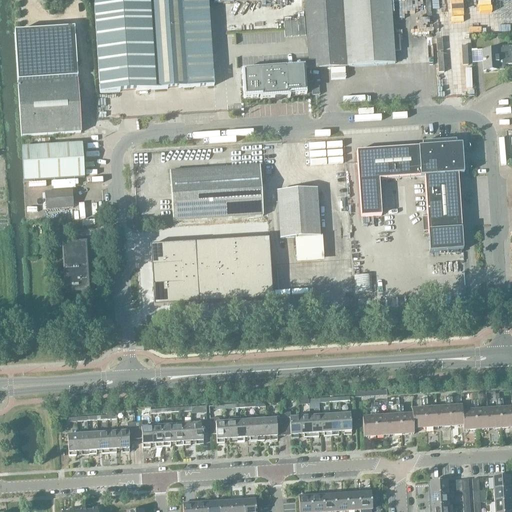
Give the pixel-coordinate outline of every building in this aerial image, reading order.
[(203,0),(148,1),(149,1),(155,91),(214,87),(210,32),(207,0),(203,0)] [(395,64),(390,0),(304,0),(309,70),(395,64)] [(155,91),(149,1),(93,6),(100,95),(155,91)] [(496,7),(446,7),(446,35),(511,35),(511,16),(496,16),(496,7)] [(305,18),(298,18),(298,21),(284,22),(285,37),(306,36),(305,18)] [(429,39),(427,27),(417,29),(419,41),(429,39)] [(22,137),(81,133),(74,29),(15,33),(22,137)] [(503,49),(482,50),(483,71),(505,70),(505,65),(511,64),(511,46),(503,47),(503,49)] [(258,69),(241,70),(243,98),(260,97),(260,99),(274,98),(274,100),(275,101),(276,102),(279,101),(280,100),(281,100),(280,98),(290,97),(290,95),(306,94),(305,66),(258,69)] [(471,86),(470,72),(446,73),(447,87),(471,86)] [(311,88),(312,96),(320,95),(319,87),(311,88)] [(381,216),(379,180),(424,177),(429,253),(463,251),(458,174),(463,174),(461,145),(456,145),(456,141),(422,143),(422,148),(356,152),(357,164),(361,218),(381,216)] [(22,148),(24,182),(84,178),(82,144),(22,148)] [(170,173),(173,223),(263,217),(260,167),(170,173)] [(277,193),(280,241),(295,240),(296,256),(323,254),(322,238),(320,238),(317,190),(277,193)] [(45,193),(46,210),(73,209),(72,192),(45,193)] [(235,241),(195,244),(195,243),(150,246),(151,267),(152,267),(152,274),(153,286),(152,286),(154,307),(198,304),(272,299),(269,239),(235,241)] [(61,244),(65,294),(90,292),(86,243),(61,244)] [(352,294),(368,294),(367,276),(352,276),(352,294)] [(309,400),(307,400),(307,397),(298,398),(299,405),(309,405),(309,400)] [(446,409),(437,410),(438,428),(450,427),(449,399),(445,399),(446,409)] [(452,399),(449,399),(450,427),(463,427),(462,413),(461,408),(452,408),(452,399)] [(427,400),(424,401),(425,429),(438,428),(437,410),(428,410),(427,400)] [(502,400),(499,401),(501,429),(511,428),(511,409),(503,410),(502,400)] [(412,416),(413,430),(425,429),(424,401),(420,401),(421,410),(412,411),(412,416)] [(497,410),(487,411),(488,430),(501,429),(499,401),(496,401),(497,410)] [(472,412),(462,413),(463,427),(463,432),(476,431),(474,402),(471,403),(472,412)] [(477,402),(474,402),(476,431),(488,430),(487,411),(478,411),(477,402)] [(397,417),(388,418),(388,437),(401,436),(399,407),(396,407),(397,417)] [(403,407),(399,407),(401,436),(413,435),(413,430),(412,416),(403,417),(403,407)] [(378,408),(375,409),(376,437),(388,437),(388,418),(378,418),(378,408)] [(376,437),(375,409),(371,409),(372,418),(362,419),(364,438),(376,437)] [(340,415),(334,415),(334,414),(332,412),(330,412),(330,416),(331,437),(339,437),(339,435),(341,434),(340,415)] [(290,413),(283,414),(283,419),(284,430),(284,436),(291,436),(291,440),(299,439),(299,437),(301,437),(300,418),(290,418),(290,413)] [(304,439),(311,438),(310,417),(309,414),(307,414),(305,416),(305,417),(300,418),(301,437),(304,437),(304,439)] [(350,414),(340,415),(341,434),(344,434),(344,436),(351,436),(350,414)] [(200,425),(192,425),(193,444),(196,444),(196,446),(203,445),(203,435),(207,435),(205,416),(200,417),(200,425)] [(320,416),(310,417),(311,438),(319,438),(319,436),(321,436),(320,416)] [(330,416),(320,416),(321,436),(324,436),(324,437),(331,437),(330,416)] [(237,443),(236,418),(233,418),(231,420),(232,422),(226,423),(227,442),(230,442),(230,444),(237,443)] [(236,418),(237,443),(245,443),(245,441),(247,441),(246,421),(240,422),(239,419),(238,418),(236,418)] [(210,419),(210,424),(211,435),(216,435),(217,444),(225,444),(225,442),(227,442),(226,423),(219,423),(219,421),(217,419),(210,419)] [(284,430),(283,419),(266,420),(267,439),(270,439),(270,441),(278,441),(277,437),(284,436),(284,430)] [(266,420),(256,421),(257,442),(265,441),(265,439),(267,439),(266,420)] [(256,421),(246,421),(247,441),(250,440),(250,442),(257,442),(256,421)] [(135,440),(135,429),(134,423),(127,424),(128,428),(125,428),(124,430),(124,432),(118,433),(119,452),(122,452),(122,454),(130,453),(129,440),(135,440)] [(134,423),(135,429),(135,440),(142,440),(143,449),(151,449),(150,447),(153,447),(152,428),(142,428),(142,423),(134,423)] [(192,425),(182,426),(183,447),(191,446),(191,444),(193,444),(192,425)] [(172,426),(162,427),(163,448),(170,448),(170,446),(173,445),(172,426)] [(182,426),(172,426),(173,445),(175,445),(176,447),(183,447),(182,426)] [(162,427),(152,428),(153,447),(156,447),(156,449),(163,448),(162,427)] [(108,433),(98,434),(99,453),(102,453),(102,455),(109,455),(108,433)] [(118,433),(108,433),(109,455),(117,454),(117,452),(119,452),(118,433)] [(98,434),(88,435),(89,456),(97,455),(97,454),(99,453),(98,434)] [(79,455),(78,435),(68,436),(69,457),(77,457),(77,455),(79,455)] [(88,435),(78,435),(79,455),(82,454),(82,456),(89,456),(88,435)] [(511,490),(510,478),(493,479),(494,491),(511,490)] [(448,481),(431,483),(431,495),(449,494),(448,481)] [(511,490),(494,491),(495,503),(511,502),(511,490)] [(430,507),(432,507),(450,506),(449,499),(453,499),(453,493),(449,494),(431,495),(432,500),(430,501),(430,507)] [(371,494),(359,495),(360,511),(372,511),(371,494)] [(348,511),(347,495),(335,496),(336,511),(348,511)] [(359,495),(347,495),(348,511),(353,511),(360,511),(359,495)] [(336,511),(335,496),(323,497),(324,511),(336,511)] [(324,511),(323,497),(311,498),(312,511),(324,511)] [(312,511),(311,498),(299,499),(300,511),(312,511)] [(256,511),(255,501),(243,502),(244,511),(256,511)] [(244,511),(243,502),(231,503),(231,511),(244,511)] [(511,511),(511,510),(511,502),(495,503),(495,511),(511,511)] [(219,511),(219,503),(207,504),(207,511),(219,511)] [(219,503),(219,511),(231,511),(231,503),(219,503)]
